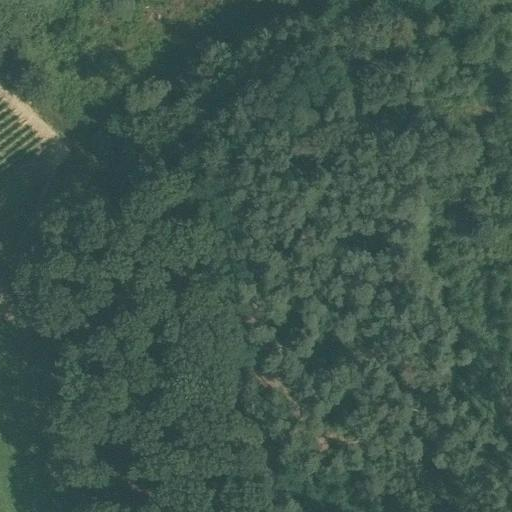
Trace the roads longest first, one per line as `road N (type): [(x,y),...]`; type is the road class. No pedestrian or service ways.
road 1 (track): [(141,193),(391,0)]
road 2 (track): [(51,511),(6,299)]
road 3 (track): [(141,193),(0,59)]
road 4 (track): [(0,304),(141,193)]
